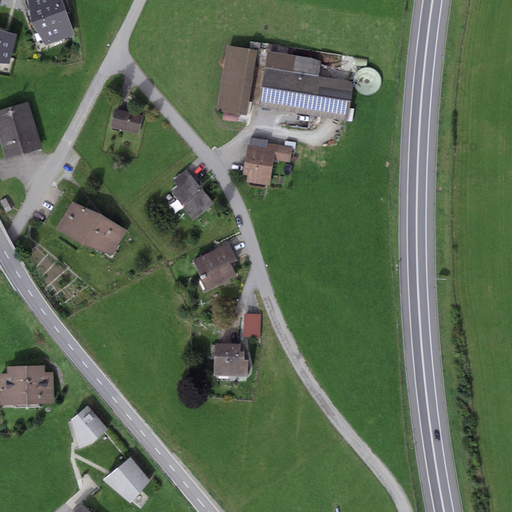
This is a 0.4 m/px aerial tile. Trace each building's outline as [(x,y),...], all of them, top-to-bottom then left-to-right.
[(74,33),(61,0),(29,0),(32,9),(27,11),(36,36),(42,34),(45,43),(74,33)] [(7,31),(0,29),(0,58),(9,61),(16,34),(7,31)] [(256,51),(228,46),(218,110),(246,114),(256,51)] [(320,62),(266,54),(259,105),(310,113),(347,118),(352,84),(318,79),(320,62)] [(367,60),(353,58),(352,65),(366,67),(367,60)] [(28,102),(0,109),(0,143),(5,160),(41,150),(28,102)] [(142,115),(115,109),(111,128),(138,134),(142,115)] [(251,144),(248,144),(243,175),(248,175),(247,182),(270,185),(273,160),(290,162),(292,146),(267,143),(268,140),(252,138),(251,144)] [(179,187),(173,191),(195,218),(214,202),(187,169),(173,180),(179,187)] [(45,222),(58,229),(73,202),(73,201),(76,197),(63,190),(45,222)] [(7,197),(0,200),(0,201),(5,213),(13,209),(7,197)] [(96,214),(73,201),(73,202),(58,229),(112,258),(127,231),(96,214)] [(228,244),(192,262),(206,290),(236,276),(230,263),(236,260),(228,244)] [(261,315),(245,314),(244,335),(260,336),(261,315)] [(239,345),(216,344),(216,357),(215,375),(249,376),(249,359),(245,359),(245,351),(239,351),(239,345)] [(8,374),(0,374),(0,405),(55,403),(53,373),(45,373),(44,365),(7,366),(8,374)] [(108,430),(88,406),(71,420),(80,448),(93,443),(105,432),(108,430)] [(149,480),(131,457),(129,459),(111,474),(104,480),(130,501),(149,480)]
